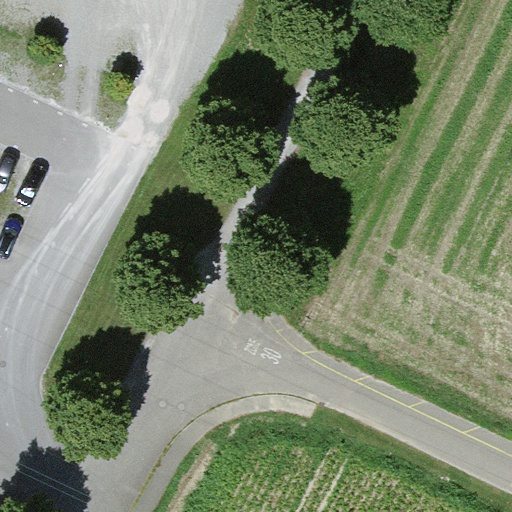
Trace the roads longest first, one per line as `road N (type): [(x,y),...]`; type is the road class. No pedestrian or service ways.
road 1 (residential): [(99,511),(195,326),(511,475)]
road 2 (track): [(195,326),(355,0)]
road 3 (unknown): [(0,86),(61,119),(83,149),(88,186),(0,362)]
road 4 (unknown): [(0,386),(121,469)]
